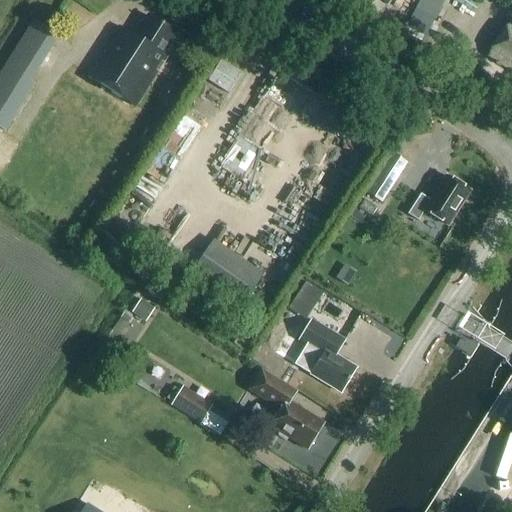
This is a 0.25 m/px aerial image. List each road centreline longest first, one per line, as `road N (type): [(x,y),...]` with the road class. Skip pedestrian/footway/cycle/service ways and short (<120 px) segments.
road 1 (unclassified): [(511,153),(267,0)]
road 2 (unclassified): [(323,511),(448,314)]
road 3 (unclassified): [(448,314),(511,208)]
